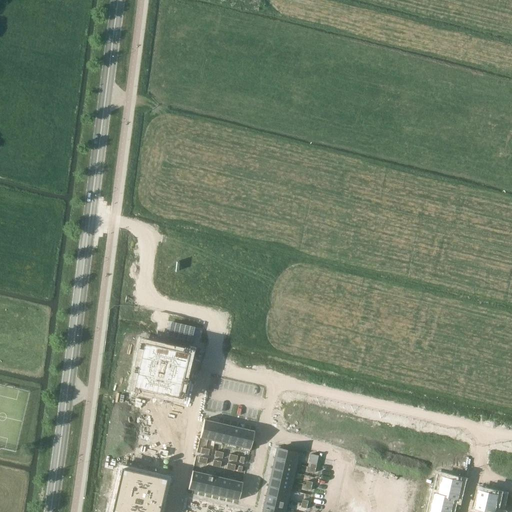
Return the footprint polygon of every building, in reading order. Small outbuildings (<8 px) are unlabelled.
[(132,388),(178,398),(188,352),(143,342),(132,388)] [(288,418),(285,430),(292,432),(293,427),(306,430),(311,408),(305,406),(304,408),(298,406),(295,419),(288,418)] [(311,408),(306,430),(318,433),(317,437),(324,439),(327,427),(320,425),(323,412),(316,410),(317,409),(311,408)] [(335,428),(332,441),(339,442),(340,438),(352,441),(357,420),(344,417),(341,430),(335,428)] [(204,419),(200,438),(207,440),(212,421),(204,419)] [(357,420),(352,441),(365,443),(364,448),(371,450),(374,437),(367,436),(370,423),(357,420)] [(214,441),(219,423),(212,421),(207,440),(214,441)] [(219,423),(214,441),(221,443),(226,424),(219,423)] [(228,444),(233,426),(226,424),(221,443),(228,444)] [(228,444),(235,446),(240,427),(233,426),(228,444)] [(247,429),(240,427),(235,446),(242,448),(247,429)] [(381,439),(379,451),(386,453),(387,448),(399,451),(404,430),(391,427),(388,441),(381,439)] [(242,448),(250,449),(254,431),(247,429),(242,448)] [(404,430),(399,451),(412,454),(411,459),(418,460),(421,448),(414,446),(417,433),(404,430)] [(429,444),(426,457),(439,459),(440,453),(463,459),(467,445),(465,444),(465,443),(459,441),(458,443),(443,439),(442,447),(429,444)] [(277,448),(274,459),(293,463),(295,453),(277,448)] [(492,453),(490,462),(491,462),(491,465),(511,469),(511,472),(511,476),(511,455),(494,451),(493,453),(492,453)] [(291,472),(293,463),(274,459),(272,468),(291,472)] [(158,511),(166,479),(121,468),(110,511),(158,511)] [(270,476),(289,481),(291,472),(272,468),(270,476)] [(192,471),(188,489),(196,491),(200,472),(192,471)] [(200,472),(196,491),(203,492),(207,474),(200,472)] [(210,494),(214,475),(207,474),(203,492),(210,494)] [(221,477),(214,475),(210,494),(217,496),(221,477)] [(268,485),(287,489),(289,481),(270,476),(268,485)] [(224,497),(228,479),(221,477),(217,496),(224,497)] [(444,477),(442,486),(461,490),(463,481),(444,477)] [(224,497),(231,499),(235,480),(228,479),(224,497)] [(242,482),(235,480),(231,499),(238,501),(242,482)] [(266,495),(285,499),(287,489),(268,485),(266,495)] [(436,494),(455,498),(455,499),(459,499),(461,490),(442,486),(440,494),(436,494)] [(481,490),(479,500),(497,504),(499,495),(481,490)] [(436,494),(434,503),(453,507),(455,499),(455,498),(436,494)] [(266,495),(264,505),(282,509),(285,499),(266,495)] [(477,508),(476,509),(484,510),(492,511),(495,511),(497,504),(479,500),(477,508)] [(434,503),(432,511),(434,511),(451,511),(453,507),(434,503)]
